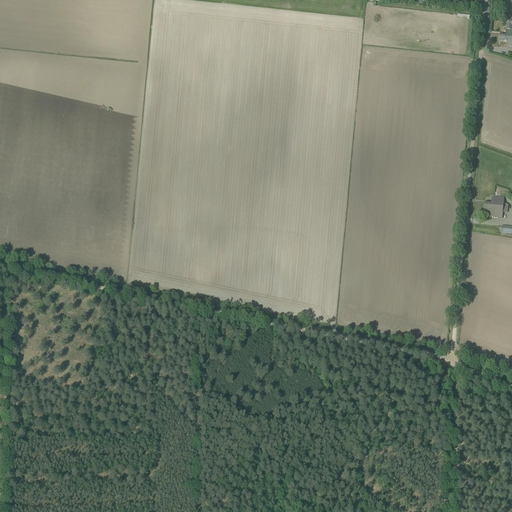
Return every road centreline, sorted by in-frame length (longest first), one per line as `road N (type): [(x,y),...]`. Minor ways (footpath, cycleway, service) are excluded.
road 1 (track): [(511,387),(450,361),(0,262)]
road 2 (unclassified): [(450,361),(484,0)]
